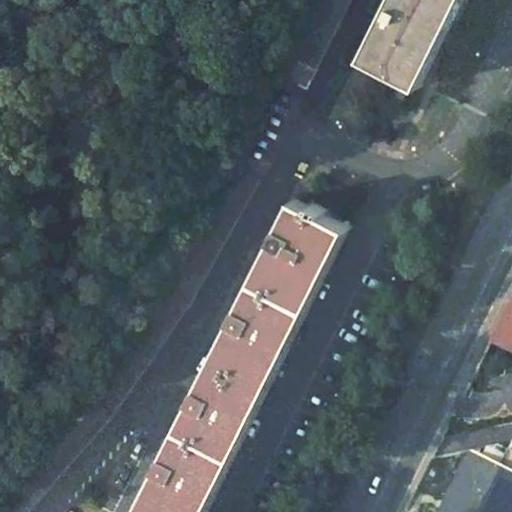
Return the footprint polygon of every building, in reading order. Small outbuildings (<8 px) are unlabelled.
[(322,0),(285,74),(310,87),(354,0),(322,0)] [(396,0),(367,57),(424,86),(469,0),(396,0)] [(232,166),(157,300),(87,399),(0,500),(0,511),(23,511),(112,413),(186,303),(257,179),(232,166)] [(206,511),(351,224),(293,196),(135,511),(206,511)] [(511,297),(492,336),(511,345),(511,297)]
